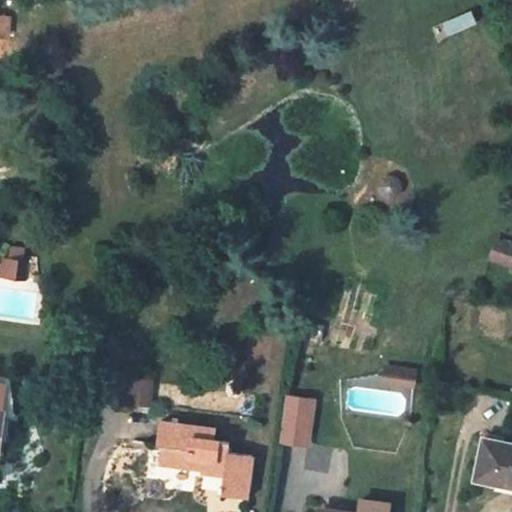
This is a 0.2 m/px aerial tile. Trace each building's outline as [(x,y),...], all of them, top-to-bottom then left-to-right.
[(0,34),(9,35),(10,18),(0,17),(0,34)] [(379,186),(382,194),(390,197),(398,194),(401,187),(397,179),(390,176),(382,179),(379,186)] [(511,240),(495,237),(489,261),(511,265),(511,240)] [(3,257),(0,276),(0,278),(23,281),(26,260),(23,260),(24,249),(9,247),(7,258),(3,257)] [(415,371),(386,366),(384,381),(413,386),(415,371)] [(0,412),(3,413),(3,418),(14,419),(10,379),(0,377),(0,412)] [(313,401),(286,397),(285,398),(279,441),(307,445),(313,401)] [(246,499),(252,457),(228,454),(229,444),(214,442),(216,430),(160,423),(157,446),(162,447),(159,464),(204,470),(205,464),(225,466),(221,496),(246,499)] [(511,444),(482,438),(473,480),(511,488),(511,444)] [(361,500),(359,511),(387,511),(389,504),(361,500)]
